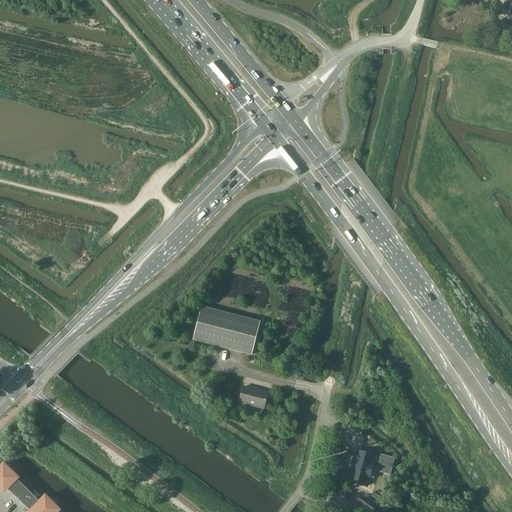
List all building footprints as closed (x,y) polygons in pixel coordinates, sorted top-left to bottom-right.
[(259,322),(218,311),(201,307),(193,340),(251,355),(259,322)] [(287,372),(298,374),(300,375),(303,364),(290,361),(287,372)] [(263,409),(267,394),(243,387),(239,403),(263,409)] [(220,397),(215,405),(227,411),(231,403),(220,397)] [(381,455),(376,472),(390,475),(394,458),(381,455)] [(353,461),(345,491),(365,495),(367,487),(371,488),(374,476),(370,475),(372,466),(353,461)] [(328,465),(322,491),(328,493),(329,492),(335,494),(342,465),(335,463),(335,466),(328,465)] [(18,479),(4,465),(3,464),(0,467),(0,489),(4,493),(7,490),(30,511),(29,511),(58,511),(60,511),(45,496),(39,502),(16,480),(18,479)] [(359,497),(350,510),(353,511),(381,511),(379,511),(359,497)]
